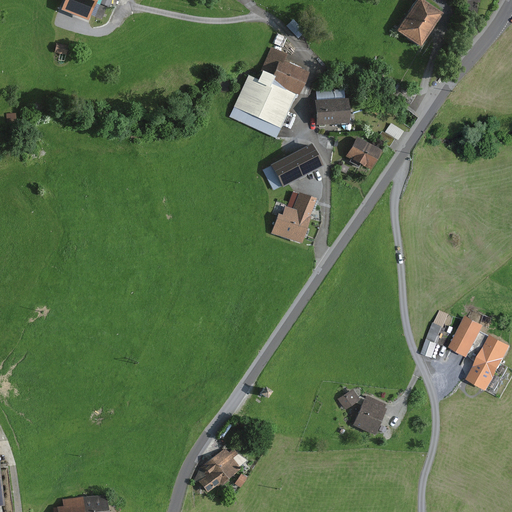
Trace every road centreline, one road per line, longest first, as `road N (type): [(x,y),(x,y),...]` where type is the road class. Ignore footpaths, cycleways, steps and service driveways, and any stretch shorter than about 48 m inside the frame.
road 1 (unclassified): [(395,159),(199,449),(173,511)]
road 2 (residential): [(395,159),(404,312),(433,422),(421,511)]
road 3 (unclassified): [(510,0),(395,159)]
